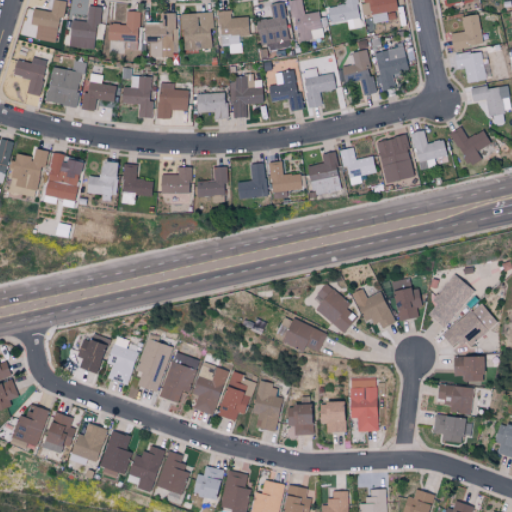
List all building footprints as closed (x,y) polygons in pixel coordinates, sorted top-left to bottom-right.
[(57,17),(63,17),(65,1),(59,0),(50,0),(50,10),(31,9),(29,24),(35,24),(34,39),(54,41),(57,17)] [(317,11),(304,13),(301,0),(289,0),(297,42),(323,37),(317,11)] [(342,0),(343,5),(326,7),(329,22),(346,20),(347,29),(360,28),(356,0),(342,0)] [(372,23),(387,20),(386,12),(397,9),(394,0),(362,0),(365,14),(370,13),(372,23)] [(288,48),(284,2),(270,3),(271,18),(256,20),(258,44),(267,44),(268,50),(288,48)] [(67,46),(94,49),(98,6),(87,5),(85,21),(70,19),(67,46)] [(240,52),(238,36),(248,35),(246,16),(230,18),(229,9),(217,11),(220,46),(228,45),(229,54),(240,52)] [(139,11),(125,11),(125,24),(107,23),(106,40),(137,42),(139,11)] [(213,48),(210,11),(180,13),(183,52),(197,51),(197,49),(213,48)] [(144,22),(144,43),(150,44),(149,57),(175,57),(177,13),(162,12),(161,22),(144,22)] [(461,16),(462,31),(450,32),(451,47),(481,44),(478,14),(461,16)] [(382,90),(394,87),(392,74),(408,71),(403,46),(374,52),(382,90)] [(363,94),(374,92),(366,49),(350,52),(352,64),(340,66),(343,84),(360,81),(363,94)] [(484,79),(481,51),(454,54),(455,67),(464,67),(466,81),(484,79)] [(15,59),(11,75),(28,78),(25,93),(38,96),(46,60),(31,57),(29,63),(15,59)] [(75,106),(81,62),(72,61),(71,70),(50,67),(45,102),(75,106)] [(319,91),(334,89),(332,73),(316,75),(316,68),(303,69),(306,107),(320,105),(319,91)] [(301,109),(299,92),(295,93),(293,70),(274,72),(275,84),(267,85),(269,101),(287,99),(289,110),(301,109)] [(93,111),(95,99),(112,101),(114,86),(100,84),(102,75),(88,73),(82,109),(93,111)] [(149,117),(151,77),(131,76),(130,87),(121,87),(120,103),(137,104),(137,117),(149,117)] [(186,110),(186,90),(172,89),(172,83),(157,83),(157,118),(170,118),(170,110),(186,110)] [(487,114),(510,111),(507,84),(469,88),(471,101),(485,99),(487,114)] [(226,118),(225,92),(194,93),(195,112),(213,112),(213,118),(226,118)] [(476,150),(489,143),(482,129),(466,138),(459,126),(448,132),(467,166),(480,158),(476,150)] [(435,166),(433,158),(445,156),(443,139),(425,142),(423,130),(411,132),(417,169),(435,166)] [(375,141),(385,182),(413,176),(404,135),(375,141)] [(12,141),(0,138),(0,182),(1,183),(12,141)] [(354,159),(352,147),(341,149),(347,185),(361,183),(360,175),(375,172),(373,156),(354,159)] [(47,151),(33,148),(31,157),(14,153),(7,191),(33,196),(39,167),(43,168),(47,151)] [(307,165),(312,195),(340,190),(333,151),(320,153),(322,162),(307,165)] [(80,158),(50,153),(43,194),(73,199),(80,158)] [(86,175),(85,193),(101,193),(100,201),(113,201),(115,161),(99,161),(99,176),(86,175)] [(269,162),(270,190),(300,189),(300,174),(282,174),(282,161),(269,162)] [(135,164),(122,163),(120,193),(150,194),(151,180),(135,179),(135,164)] [(237,181),(237,197),(266,196),(264,163),(249,163),(250,180),(237,181)] [(189,167),(176,166),(176,174),(159,174),(159,192),(189,193),(189,167)] [(196,195),(225,195),(224,166),(212,166),(213,180),(196,180),(196,195)] [(427,315),(444,328),(473,290),(451,273),(430,301),(434,304),(427,315)] [(390,281),(397,320),(417,317),(416,308),(420,307),(417,289),(410,290),(408,278),(390,281)] [(356,316),(346,308),(350,303),(325,283),(315,294),(321,299),(313,309),(342,332),(356,316)] [(350,293),(364,322),(372,317),(378,330),(394,322),(379,291),(366,297),(361,288),(350,293)] [(496,323),(480,303),(441,333),(452,348),(463,339),(468,345),(496,323)] [(317,352),(325,332),(290,318),(280,341),(302,350),(304,347),(317,352)] [(78,367),(95,373),(107,338),(92,333),(89,341),(81,338),(75,356),(81,358),(78,367)] [(106,362),(112,365),(107,378),(126,384),(140,347),(126,342),(127,341),(116,336),(106,362)] [(171,346),(146,339),(136,371),(140,372),(136,386),(157,392),(171,346)] [(160,397),(178,402),(181,390),(189,393),(198,359),(172,352),(160,397)] [(482,381),(482,356),(452,357),(452,376),(463,376),(463,381),(482,381)] [(0,378),(9,377),(4,359),(0,359),(0,378)] [(225,369),(200,363),(193,394),(196,394),(192,409),(214,415),(225,369)] [(219,416),(235,419),(236,412),(246,413),(251,388),(246,387),(248,376),(228,372),(219,416)] [(17,396),(10,378),(0,382),(0,408),(11,405),(9,400),(17,396)] [(375,380),(349,380),(350,418),(356,418),(357,431),(377,431),(375,380)] [(274,431),(281,398),(275,396),(277,385),(258,381),(251,413),(257,414),(254,427),(274,431)] [(435,403),(449,404),(448,412),(470,414),(472,387),(436,384),(435,403)] [(343,401),(318,402),(319,424),(326,424),(326,432),(344,431),(343,401)] [(47,410),(28,404),(24,416),(18,414),(10,437),(36,446),(47,410)] [(310,404),(286,405),(287,426),(293,425),(293,435),(311,434),(310,404)] [(72,416),(49,412),(43,449),(60,452),(62,445),(70,446),(73,427),(70,427),(72,416)] [(434,414),(431,431),(441,433),(440,439),(459,443),(461,435),(468,436),(471,421),(434,414)] [(511,426),(500,422),(492,441),(499,444),(496,452),(511,458),(511,426)] [(106,429),(87,423),(83,435),(76,433),(70,453),(97,461),(106,429)] [(130,436),(110,430),(100,467),(124,474),(131,452),(125,450),(130,436)] [(134,455),(125,483),(151,491),(163,450),(146,445),(143,457),(134,455)] [(184,455),(166,451),(157,488),(182,494),(187,471),(180,470),(184,455)] [(194,474),(192,495),(201,496),(200,504),(216,506),(220,468),(203,466),(202,475),(194,474)] [(246,474),(227,470),(219,507),(232,510),(231,511),(244,511),(249,489),(243,488),(246,474)] [(276,511),(283,485),(263,480),(260,493),(255,492),(250,511),(276,511)] [(307,511),(309,498),(305,497),(306,488),(285,485),(282,511),(307,511)] [(385,511),(385,489),(366,489),(367,503),(358,503),(358,511),(385,511)] [(347,511),(347,490),(329,491),(329,504),(320,505),(320,511),(347,511)] [(445,507),(443,511),(468,511),(471,506),(454,500),(451,509),(445,507)]
